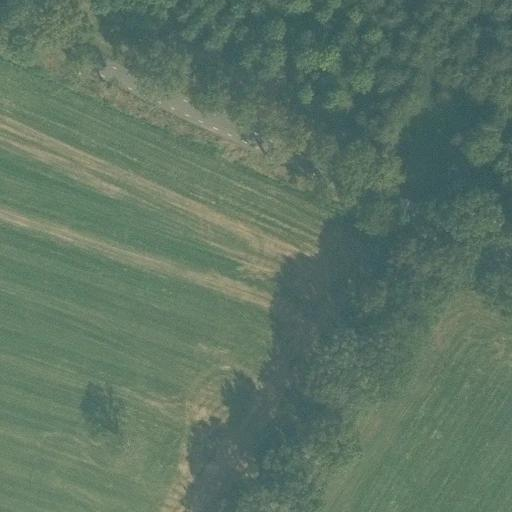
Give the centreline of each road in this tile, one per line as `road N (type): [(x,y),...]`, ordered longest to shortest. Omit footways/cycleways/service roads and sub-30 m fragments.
road 1 (unclassified): [(446,230),(0,20)]
road 2 (unclassified): [(446,230),(267,511)]
